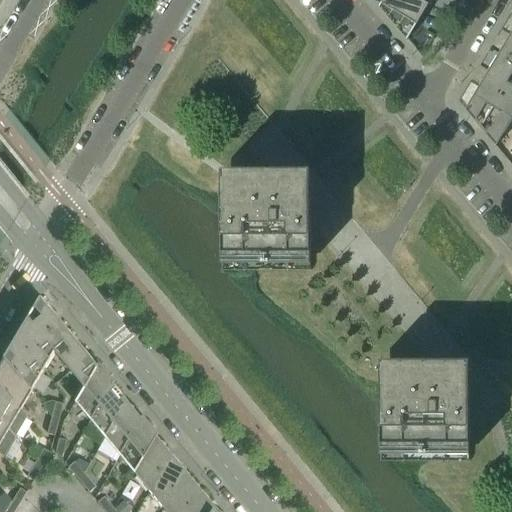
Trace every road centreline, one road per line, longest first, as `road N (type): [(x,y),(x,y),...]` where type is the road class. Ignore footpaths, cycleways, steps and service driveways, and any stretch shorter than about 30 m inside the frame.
road 1 (residential): [(37,242),(262,511)]
road 2 (residential): [(37,242),(180,0)]
road 3 (residential): [(373,266),(490,407)]
road 4 (residential): [(270,142),(373,266)]
road 5 (residential): [(373,266),(452,134)]
road 6 (residential): [(427,104),(340,0)]
road 7 (residential): [(427,104),(489,0)]
